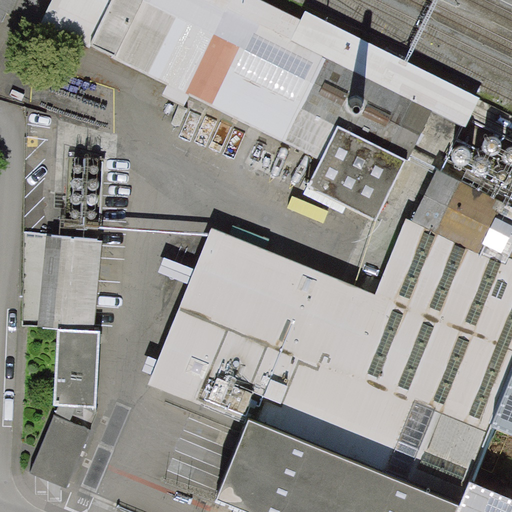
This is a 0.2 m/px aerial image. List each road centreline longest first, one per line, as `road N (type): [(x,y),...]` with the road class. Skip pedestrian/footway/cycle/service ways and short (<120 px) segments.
road 1 (unknown): [(108,511),(124,472),(132,323),(178,174)]
road 2 (unknown): [(178,174),(345,254)]
road 3 (residential): [(0,289),(10,124)]
road 4 (unknown): [(178,174),(88,84)]
